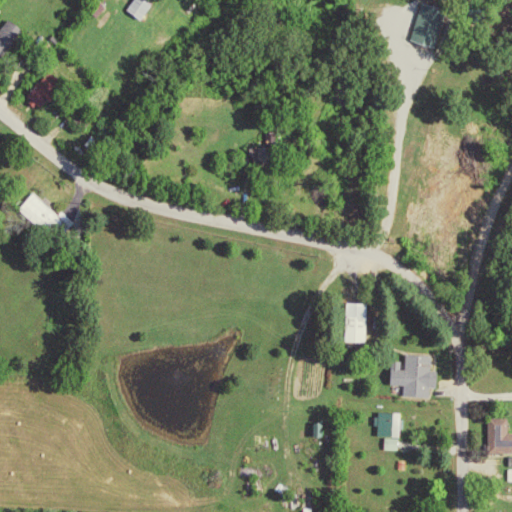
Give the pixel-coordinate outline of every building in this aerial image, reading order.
[(126,0),(123,5),(137,15),(147,0),(126,0)] [(421,0),(417,0),(407,36),(431,42),(441,6),(421,0)] [(477,0),(452,0),(449,13),(475,21),(481,1),(477,0)] [(4,14),(0,19),(0,52),(20,25),(4,14)] [(45,66),(24,93),(40,106),(62,79),(45,66)] [(272,150),(260,149),(260,165),(272,166),(272,150)] [(30,189),(16,204),(54,240),(72,220),(58,207),(54,211),(30,189)] [(343,298),(341,336),(363,337),(364,299),(343,298)] [(403,350),(402,365),(396,365),(397,358),(387,358),(387,381),(399,382),(399,392),(427,393),(427,383),(431,383),(432,367),(428,367),(429,351),(403,350)] [(374,408),(374,432),(396,433),(396,408),(374,408)] [(484,415),(484,449),(511,449),(511,431),(502,431),(502,415),(484,415)] [(287,497),(287,511),(310,511),(310,496),(287,497)]
